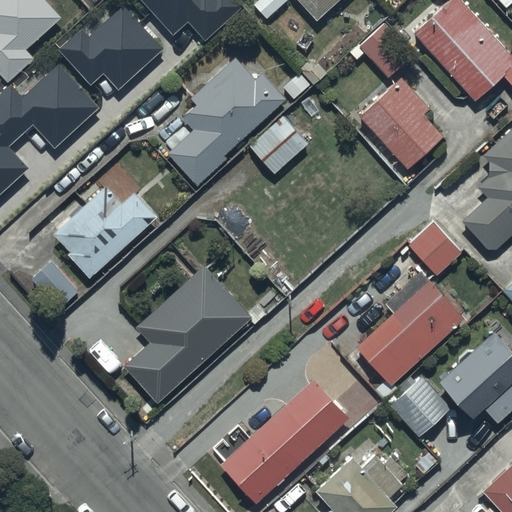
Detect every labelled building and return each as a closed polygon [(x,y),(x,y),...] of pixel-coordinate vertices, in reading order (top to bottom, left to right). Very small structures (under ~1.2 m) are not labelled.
[(82,0),(91,11),(103,0),(82,0)] [(297,0),(317,21),(339,0),(297,0)] [(511,56),(463,0),(450,0),(413,32),(475,104),(504,78),(511,87),(511,56)] [(511,0),(497,0),(506,9),(511,2),(511,0)] [(88,70),(133,27),(108,2),(64,45),(88,70)] [(6,30),(0,24),(0,79),(39,44),(17,20),(6,30)] [(383,22),(349,53),(356,60),(364,52),(388,78),(413,55),(383,22)] [(182,119),(192,130),(167,154),(198,186),(227,159),(224,156),(285,99),(262,74),(255,80),(235,58),(191,99),(197,106),(182,119)] [(429,109),(401,78),(359,117),(407,170),(444,136),(424,114),(429,109)] [(85,136),(37,81),(0,113),(0,199),(9,210),(77,150),(74,146),(85,136)] [(308,145),(283,116),(249,146),(275,175),(308,145)] [(511,130),(483,157),(489,163),(489,164),(489,165),(488,166),(488,167),(488,168),(488,169),(488,170),(488,171),(488,172),(488,173),(488,174),(489,175),(489,176),(489,177),(490,178),(479,188),(488,197),(462,221),(491,253),(511,234),(511,130)] [(68,254),(90,278),(156,219),(133,193),(122,203),(106,186),(53,234),(70,252),(68,254)] [(461,254),(433,223),(409,245),(438,276),(461,254)] [(78,289),(51,261),(30,280),(57,309),(78,289)] [(136,328),(150,343),(123,368),(157,405),(251,318),(203,266),(136,328)] [(356,348),(391,386),(463,319),(420,272),(385,305),(393,314),(356,348)] [(471,420),(483,409),(497,424),(511,410),(511,352),(494,333),(438,384),(471,420)] [(423,377),(391,405),(419,437),(452,409),(423,377)] [(349,419),(313,380),(221,465),(257,504),(349,419)] [(315,492),(332,511),(330,511),(392,511),(396,509),(388,500),(402,487),(399,483),(408,474),(391,456),(383,463),(378,459),(364,471),(352,457),(315,492)] [(511,511),(511,464),(481,492),(499,511),(511,511)]
